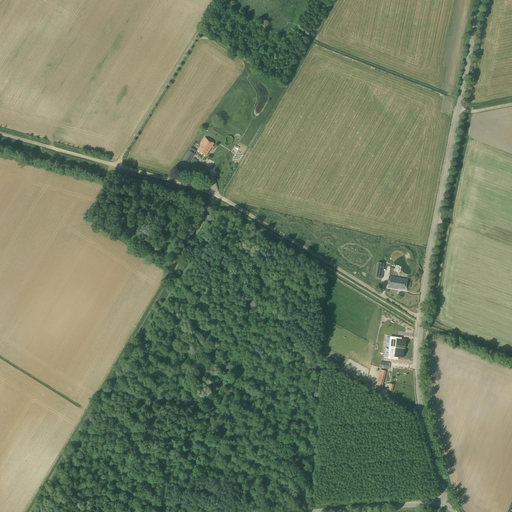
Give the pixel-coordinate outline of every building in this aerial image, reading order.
[(200,146),(196,152),(205,157),(213,144),(204,139),(199,146),(200,146)] [(188,163),(194,154),(189,151),(183,160),(188,163)] [(184,177),(189,168),(181,164),(176,172),(184,177)] [(377,263),(375,278),(381,279),(384,264),(377,263)] [(404,290),(406,281),(399,280),(399,279),(388,277),(387,288),(398,290),(398,289),(404,290)] [(396,341),(384,340),(383,346),(388,346),(388,348),(395,349),(395,348),(403,349),(404,341),(396,340),(396,341)] [(402,358),(403,350),(395,349),(394,357),(402,358)] [(383,385),(386,372),(380,370),(377,384),(383,385)] [(393,384),(390,383),(389,384),(388,383),(388,384),(387,384),(386,384),(385,384),(384,389),(392,392),(394,385),(393,385),(393,384)]
